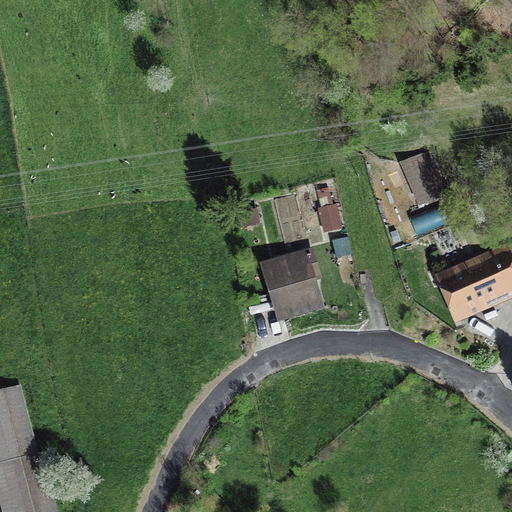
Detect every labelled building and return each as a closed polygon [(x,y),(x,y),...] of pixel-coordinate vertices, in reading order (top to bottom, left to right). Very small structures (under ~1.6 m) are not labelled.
[(406,163),(423,202),(444,193),(428,154),(406,163)] [(440,201),(411,212),(419,231),(447,219),(440,201)] [(341,204),(321,205),(323,231),(344,229),(341,204)] [(349,234),(332,238),(337,256),(353,252),(349,234)] [(511,252),(446,282),(459,311),(511,288),(511,252)] [(283,315),(318,304),(312,284),(319,282),(310,254),(268,267),(283,315)] [(18,388),(0,393),(0,487),(6,511),(54,511),(40,455),(36,456),(18,388)]
